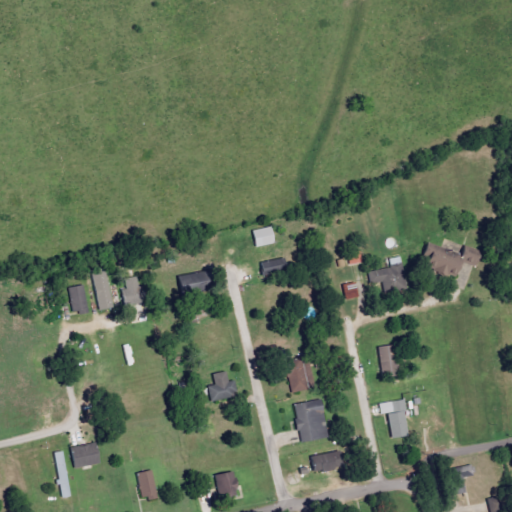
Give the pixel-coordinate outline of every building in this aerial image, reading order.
[(250,232),(254,248),(273,243),(268,227),(250,232)] [(459,255),(426,244),(419,267),(453,278),(458,261),(474,266),(479,252),(461,246),(459,255)] [(389,269),(367,273),(369,285),(382,282),(384,294),(404,290),(399,258),(388,260),(389,269)] [(284,271),(283,261),(259,262),(260,272),(284,271)] [(91,271),(95,310),(109,309),(105,270),(91,271)] [(176,276),(178,293),(201,291),(199,273),(176,276)] [(138,304),(133,277),(123,279),(125,289),(119,291),(122,307),(138,304)] [(345,301),(358,297),(354,283),(341,286),(345,301)] [(66,288),(72,315),(87,312),(81,285),(66,288)] [(376,348),(381,378),(397,375),(391,345),(376,348)] [(283,363),(290,393),(316,387),(309,357),(283,363)] [(213,385),(207,387),(210,402),(236,397),(233,381),(227,382),(225,372),(211,375),(213,385)] [(299,443),(326,439),(320,400),(293,404),(299,443)] [(403,403),(405,414),(401,415),(406,440),(390,443),(385,418),(380,419),(378,408),(403,403)] [(68,450),(73,470),(99,464),(94,443),(68,450)] [(53,453),(58,499),(68,498),(63,452),(53,453)] [(309,461),(338,456),(340,470),(332,472),(332,475),(320,477),(320,474),(312,476),(309,461)] [(473,476),(471,466),(445,470),(449,496),(464,494),(462,478),(473,476)] [(140,501),(155,498),(150,471),(135,474),(140,501)] [(212,480),(230,476),(233,487),(234,487),(235,493),(232,494),(233,501),(217,504),(212,480)]
